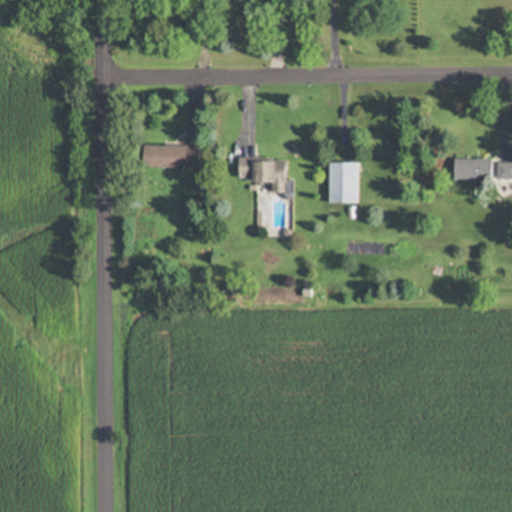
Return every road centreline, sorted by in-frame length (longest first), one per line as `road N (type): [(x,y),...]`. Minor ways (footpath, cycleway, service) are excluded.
road 1 (tertiary): [(104,511),(100,0)]
road 2 (residential): [(101,74),(511,70)]
